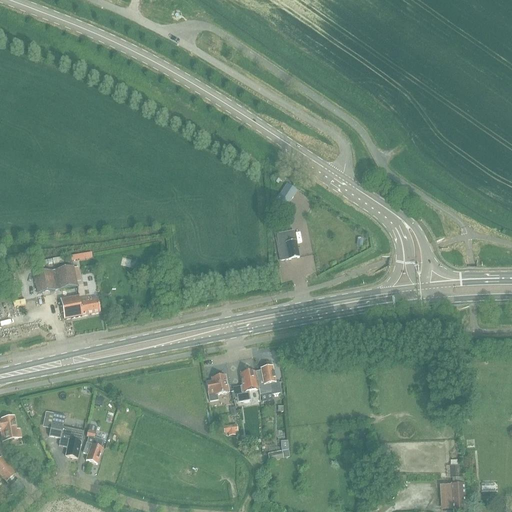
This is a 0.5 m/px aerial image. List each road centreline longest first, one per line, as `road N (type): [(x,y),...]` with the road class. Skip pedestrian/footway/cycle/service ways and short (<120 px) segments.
road 1 (secondary): [(0,376),(374,295)]
road 2 (secondary): [(10,0),(195,84),(337,178)]
road 3 (unclassified): [(337,178),(345,157),(326,128),(93,0)]
road 4 (tertiary): [(180,511),(59,480),(16,511)]
